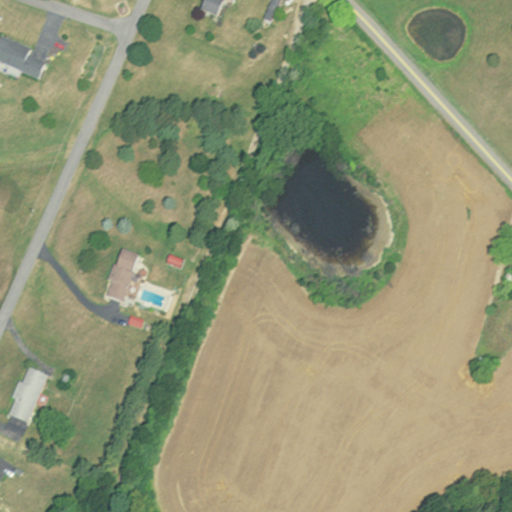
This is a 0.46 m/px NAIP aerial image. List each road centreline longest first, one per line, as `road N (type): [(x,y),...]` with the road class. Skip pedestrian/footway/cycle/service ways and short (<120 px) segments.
road 1 (residential): [(140,0),(0,329)]
road 2 (tertiary): [(511,177),(348,0)]
